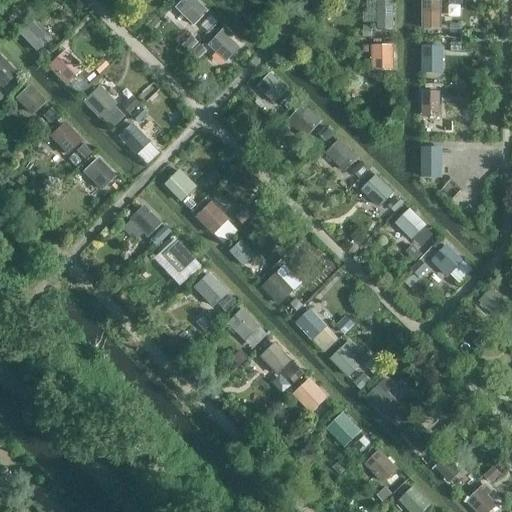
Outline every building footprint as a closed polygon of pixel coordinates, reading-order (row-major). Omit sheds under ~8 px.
[(178,0),(164,14),(186,37),(200,23),(178,0)] [(424,0),(425,27),(445,27),(445,0),(424,0)] [(451,0),(452,15),(464,14),(463,0),(451,0)] [(362,3),(362,37),(389,37),(389,2),(362,3)] [(226,60),(242,44),(223,25),(207,41),(226,60)] [(29,27),(13,43),(36,67),(52,51),(29,27)] [(376,70),(398,70),(397,42),(375,43),(376,70)] [(412,45),(413,79),(438,78),(436,44),(412,45)] [(66,47),(49,65),(69,85),(86,66),(66,47)] [(0,90),(20,72),(1,51),(0,51),(0,90)] [(253,77),(238,94),(261,115),(276,98),(253,77)] [(85,88),(69,102),(90,123),(105,109),(85,88)] [(424,116),(444,116),(444,89),(423,89),(424,116)] [(21,92),(6,107),(28,130),(43,115),(21,92)] [(309,136),(325,117),(305,101),(289,120),(309,136)] [(67,121),(52,136),(70,153),(85,138),(67,121)] [(133,121),(119,135),(149,164),(162,150),(133,121)] [(323,143),(307,160),(333,185),(349,168),(323,143)] [(439,146),(412,146),(412,182),(439,182),(439,146)] [(352,167),(368,180),(376,171),(360,158),(352,167)] [(67,176),(87,198),(104,182),(85,160),(67,176)] [(152,189),(173,208),(188,192),(167,173),(152,189)] [(111,238),(133,259),(166,223),(143,203),(111,238)] [(394,209),(379,223),(399,244),(414,230),(394,209)] [(425,247),(437,235),(428,226),(416,237),(425,247)] [(233,236),(216,250),(237,275),(254,261),(233,236)] [(166,239),(148,259),(170,280),(188,260),(166,239)] [(434,258),(461,284),(478,267),(451,241),(434,258)] [(263,285),(283,304),(298,288),(279,269),(263,285)] [(213,307),(230,292),(212,270),(195,285),(213,307)] [(483,291),(466,307),(489,332),(506,316),(483,291)] [(234,307),(218,322),(241,347),(257,332),(234,307)] [(302,309),(285,326),(313,352),(329,336),(302,309)] [(350,376),(366,362),(347,341),(331,355),(350,376)] [(371,377),(354,394),(378,418),(395,401),(371,377)] [(297,378),(279,396),(303,420),(321,401),(297,378)] [(328,427),(347,446),(364,429),(345,410),(328,427)] [(423,421),(408,434),(423,452),(439,439),(423,421)] [(437,449),(421,465),(442,486),(458,471),(437,449)] [(374,453),(355,470),(380,496),(398,479),(374,453)] [(491,493),(495,490),(487,481),(467,498),(479,511),(492,511),(501,504),(491,493)] [(414,511),(425,511),(434,502),(414,483),(400,498),(414,511)]
